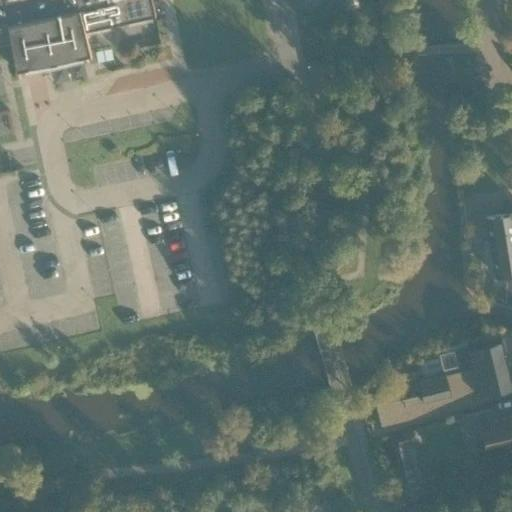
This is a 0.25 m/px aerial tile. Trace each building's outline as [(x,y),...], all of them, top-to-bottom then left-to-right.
[(0,0),(0,43),(10,41),(16,72),(17,72),(17,70),(32,67),(54,63),(90,54),(90,56),(91,56),(86,31),(156,16),(152,0),(0,0)] [(336,0),(339,12),(355,8),(353,0),(336,0)] [(318,69),(323,92),(337,89),(332,66),(318,69)] [(12,165),(24,162),(21,151),(10,153),(12,165)] [(499,300),(511,303),(511,212),(486,217),(495,276),(508,274),(511,296),(511,302),(499,299),(499,300)] [(511,384),(510,377),(511,376),(511,375),(509,376),(506,366),(507,366),(499,336),(466,345),(471,365),(444,372),(444,369),(416,377),(420,391),(391,399),(391,397),(373,402),(381,429),(410,421),(479,389),(480,392),(511,384)] [(468,439),(486,435),(491,455),(505,452),(504,448),(511,446),(511,417),(495,422),(492,407),(462,415),(468,439)] [(416,487),(405,444),(393,447),(406,502),(438,494),(435,482),(416,487)]
